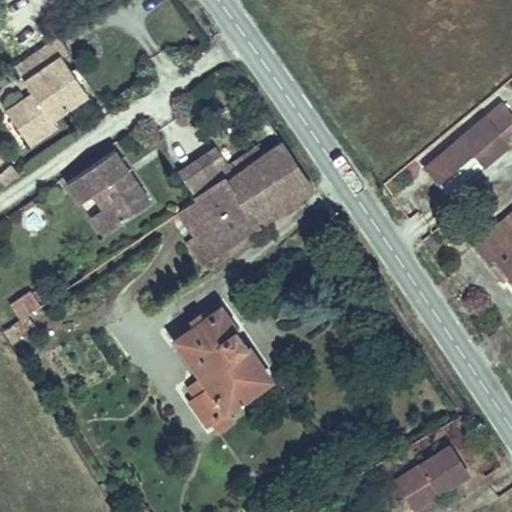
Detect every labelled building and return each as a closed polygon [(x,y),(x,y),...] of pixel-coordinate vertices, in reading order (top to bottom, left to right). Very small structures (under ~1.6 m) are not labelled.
[(64,50),(54,35),(35,48),(45,63),(57,55),(64,50)] [(45,63),(35,48),(10,65),(28,92),(15,101),(31,125),(47,115),(82,92),(75,81),(68,70),(57,55),(45,63)] [(80,78),(73,67),(68,70),(75,81),(80,78)] [(31,125),(15,101),(3,109),(25,141),(52,124),(47,115),(31,125)] [(511,112),(503,101),(426,166),(441,184),(476,155),(487,169),(511,147),(511,144),(508,140),(511,135),(511,112)] [(195,160),(178,172),(213,223),(186,241),(202,264),(299,198),(312,189),(281,138),(225,178),(223,175),(211,183),(195,160)] [(116,150),(66,183),(80,204),(92,196),(102,211),(114,228),(151,203),(116,150)] [(211,183),(223,175),(207,152),(195,160),(211,183)] [(103,235),(114,228),(102,211),(91,218),(103,235)] [(511,272),(511,213),(473,246),(489,266),(495,262),(507,276),(511,272)] [(20,322),(42,307),(30,290),(8,305),(20,322)] [(222,307),(177,338),(205,378),(211,387),(205,391),(191,400),(207,424),(222,413),(272,378),(222,307)] [(205,378),(199,382),(205,391),(211,387),(205,378)] [(421,465),(441,497),(442,498),(473,478),(452,445),(421,465)] [(415,511),(418,511),(441,497),(421,465),(420,464),(395,480),(415,511)]
